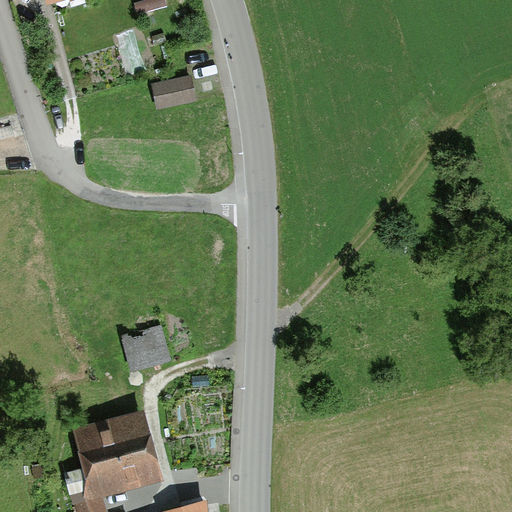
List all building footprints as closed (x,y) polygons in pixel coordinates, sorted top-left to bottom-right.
[(133,0),(139,15),(166,5),(164,0),(133,0)] [(167,41),(164,32),(152,36),(155,45),(167,41)] [(191,76),(151,84),(157,109),(197,100),(191,76)] [(163,326),(123,336),(132,372),(172,362),(163,326)] [(83,467),(93,499),(104,496),(163,479),(144,411),(73,431),(83,467)] [(43,477),(41,464),(32,466),(35,479),(43,477)] [(83,467),(64,473),(73,505),(93,499),(83,467)] [(209,511),(208,498),(181,504),(163,511),(162,511),(108,511),(104,496),(93,499),(73,505),(75,511),(209,511)]
